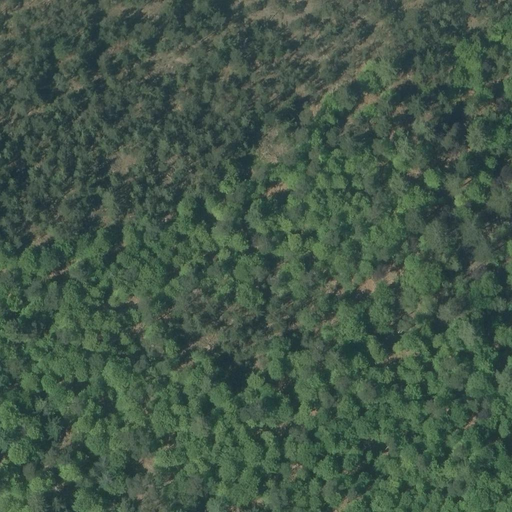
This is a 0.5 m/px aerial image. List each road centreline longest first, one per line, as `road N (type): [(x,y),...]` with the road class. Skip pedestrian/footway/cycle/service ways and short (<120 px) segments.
road 1 (track): [(4,356),(49,333),(298,254),(511,220)]
road 2 (track): [(175,292),(211,122),(274,0)]
road 3 (unknown): [(0,354),(55,412),(246,511)]
